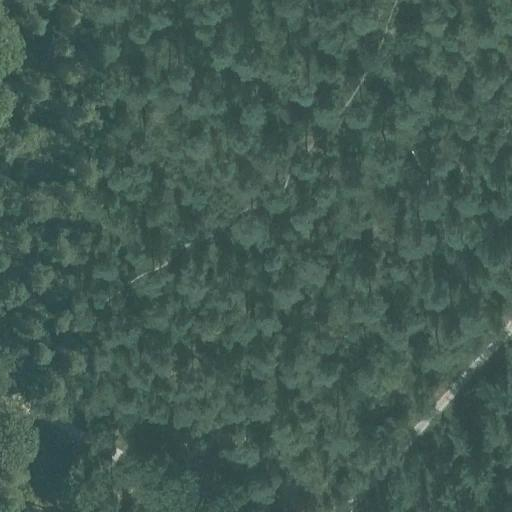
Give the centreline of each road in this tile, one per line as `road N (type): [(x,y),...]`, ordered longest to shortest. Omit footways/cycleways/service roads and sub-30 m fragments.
road 1 (track): [(0,395),(231,511)]
road 2 (track): [(344,511),(511,327)]
